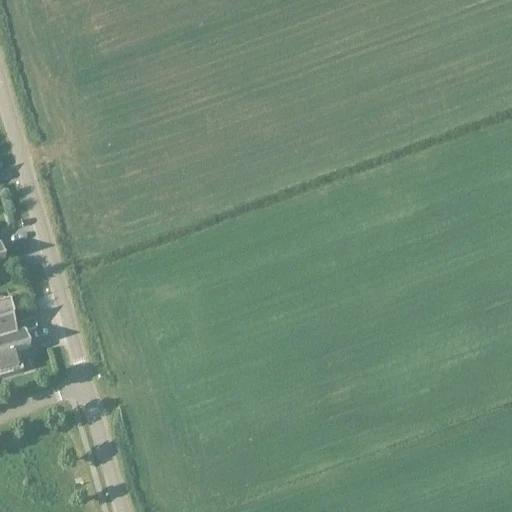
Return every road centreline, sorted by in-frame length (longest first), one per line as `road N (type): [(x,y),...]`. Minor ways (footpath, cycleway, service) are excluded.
road 1 (unclassified): [(84,385),(0,90)]
road 2 (unclassified): [(120,511),(84,385)]
